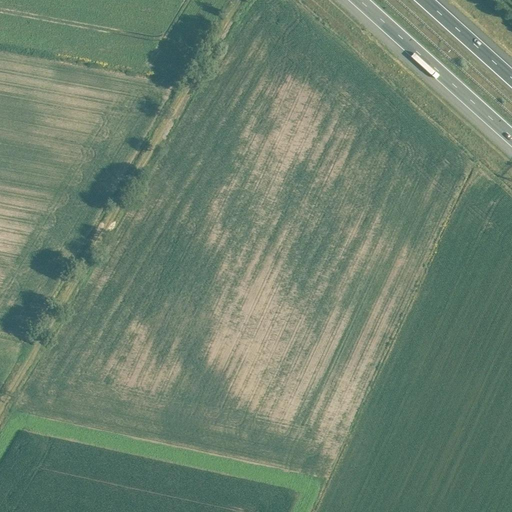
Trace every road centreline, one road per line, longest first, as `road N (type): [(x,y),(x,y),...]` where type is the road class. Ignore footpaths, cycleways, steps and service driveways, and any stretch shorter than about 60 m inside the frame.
road 1 (track): [(0,408),(239,0)]
road 2 (motorway): [(361,0),(511,134)]
